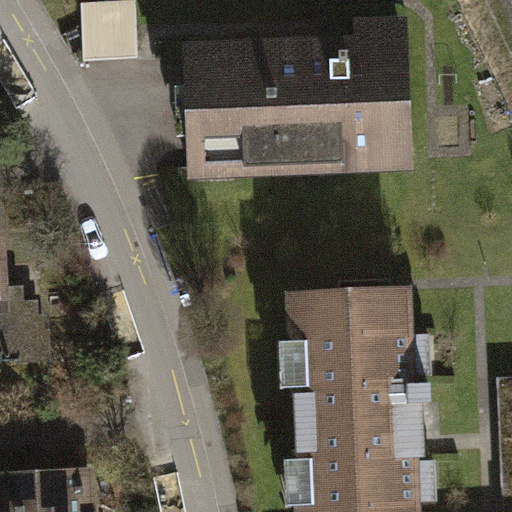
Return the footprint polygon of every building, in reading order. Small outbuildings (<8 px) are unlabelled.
[(137,8),(84,9),(85,64),(139,62),(137,8)] [(190,44),(194,178),(417,172),(413,17),(356,18),(356,40),(190,44)] [(21,292),(8,292),(6,211),(0,210),(0,365),(52,364),(50,308),(22,309),(21,292)] [(301,509),(300,511),(440,511),(439,463),(421,464),(419,404),(437,403),(435,346),(418,347),(416,299),(295,302),(296,347),(286,347),(287,394),(298,393),(300,463),(290,463),(291,510),(301,509)] [(511,511),(511,378),(499,379),(502,511),(511,511)] [(0,511),(97,511),(96,468),(0,471),(0,511)]
